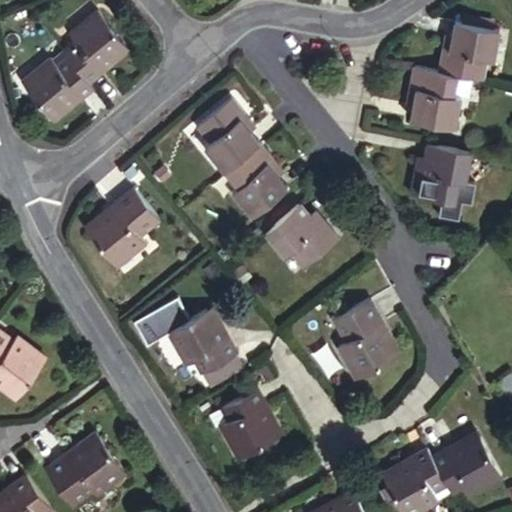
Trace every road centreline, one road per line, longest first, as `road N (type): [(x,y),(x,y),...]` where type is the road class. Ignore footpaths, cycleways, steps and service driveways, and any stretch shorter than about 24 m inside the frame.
road 1 (residential): [(334,156),(394,232),(393,263),(446,362),(382,434),(350,449),(282,350)]
road 2 (residential): [(202,511),(42,242),(8,169)]
road 3 (residential): [(8,169),(61,167),(193,56)]
road 4 (residential): [(234,28),(334,156)]
road 5 (residential): [(234,28),(262,10),(366,25)]
road 6 (residential): [(366,25),(334,156)]
